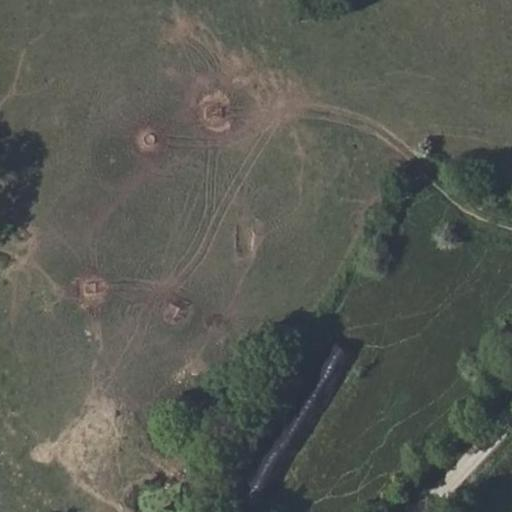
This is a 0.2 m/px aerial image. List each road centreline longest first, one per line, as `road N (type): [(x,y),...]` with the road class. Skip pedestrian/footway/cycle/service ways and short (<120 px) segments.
road 1 (track): [(511,225),(465,208),(396,141)]
road 2 (unclassified): [(419,511),(511,410)]
